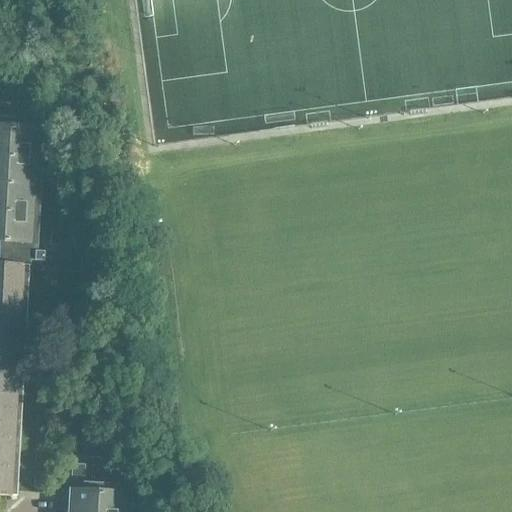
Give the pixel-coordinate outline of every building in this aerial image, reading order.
[(0,265),(0,497),(12,498),(25,268),(31,269),(31,263),(35,263),(35,264),(43,264),(43,273),(86,275),(83,265),(82,261),(45,259),(45,254),(37,254),(38,245),(32,245),(32,231),(30,231),(30,218),(33,218),(34,203),(31,202),(32,189),(35,189),(35,186),(32,186),(33,173),(35,173),(36,158),(33,157),(34,144),(37,144),(38,129),(19,128),(19,123),(22,123),(22,122),(0,120),(0,244),(3,245),(2,265),(0,265)] [(51,234),(50,247),(79,248),(76,235),(51,234)] [(73,458),(129,461),(125,448),(73,445),(73,458)] [(72,466),(71,479),(85,480),(86,466),(72,466)] [(92,467),(92,480),(134,482),(131,469),(92,467)] [(75,511),(121,511),(122,509),(125,509),(126,494),(107,493),(108,488),(110,488),(110,487),(87,486),(87,492),(71,491),(70,509),(76,509),(75,511)]
